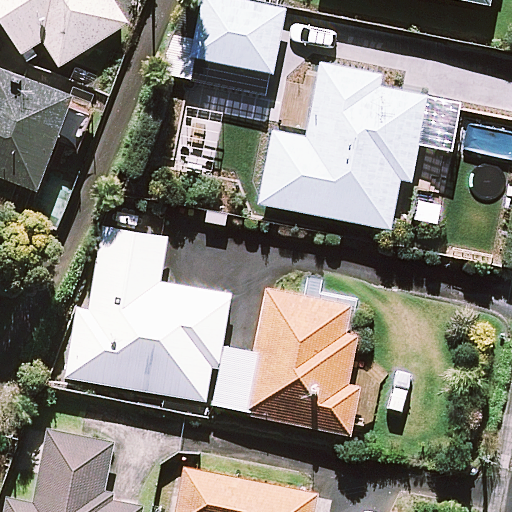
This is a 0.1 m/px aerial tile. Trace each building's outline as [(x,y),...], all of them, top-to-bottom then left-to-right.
[(0,0),(0,17),(21,51),(42,38),(59,63),(127,20),(114,0),(0,0)] [(283,6),(244,0),(198,0),(193,36),(171,33),(164,80),(228,90),(232,65),(273,71),(283,6)] [(377,72),(320,62),(308,134),(274,128),(261,202),(389,225),(398,174),(411,177),(408,190),(427,193),(436,141),(445,96),(375,83),(377,72)] [(0,172),(36,186),(70,93),(0,67),(0,172)] [(209,405),(222,345),(232,294),(160,278),(170,233),(96,218),(63,374),(209,405)] [(222,345),(209,405),(353,435),(364,384),(346,380),(357,329),(345,327),(351,297),(270,280),(255,352),(222,345)] [(112,441),(47,429),(33,501),(6,496),(3,511),(140,511),(142,504),(102,496),(112,441)] [(311,511),(315,490),(183,466),(174,511),(311,511)]
